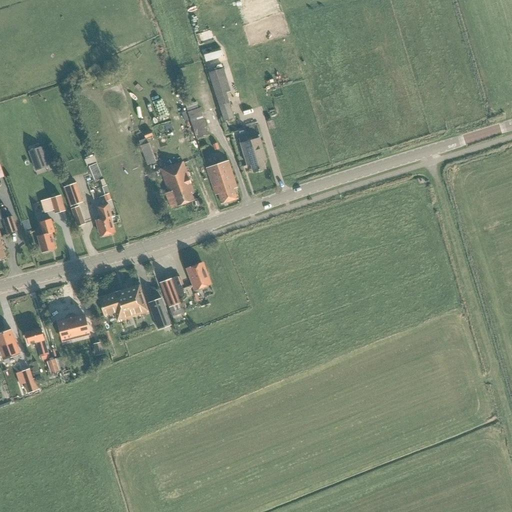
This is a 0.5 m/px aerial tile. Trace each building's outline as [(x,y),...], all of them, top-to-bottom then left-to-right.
[(209,73),(216,96),(229,91),(222,69),(209,73)] [(198,108),(196,102),(184,106),(197,139),(209,135),(208,133),(199,107),(198,108)] [(224,121),(234,118),(229,103),(219,106),(224,121)] [(266,160),(260,138),(240,144),(247,166),(251,165),(252,168),(253,172),(265,169),(263,161),(266,160)] [(155,162),(146,139),(138,142),(147,165),(155,162)] [(29,152),(36,170),(47,166),(40,147),(29,152)] [(237,188),(228,161),(227,161),(206,168),(215,195),(218,194),(222,204),(237,199),(234,189),(237,188)] [(176,207),(194,201),(191,192),(193,191),(183,163),(161,170),(168,193),(166,194),(171,208),(176,206),(176,207)] [(102,177),(96,164),(87,167),(88,170),(93,180),(102,177)] [(85,223),(78,203),(82,201),(76,183),(64,187),(78,226),(85,223)] [(61,195),(50,198),(54,214),(65,210),(61,195)] [(112,216),(108,204),(97,207),(101,219),(96,220),(96,221),(98,229),(99,228),(101,236),(99,236),(100,237),(115,233),(115,232),(114,232),(111,223),(112,223),(110,216),(112,216)] [(8,217),(6,210),(0,211),(0,220),(2,219),(7,234),(17,231),(12,216),(8,217)] [(54,251),(57,250),(57,249),(54,239),(55,239),(53,233),(56,232),(53,221),(52,219),(41,222),(44,235),(39,237),(44,253),(44,254),(54,251)] [(210,284),(202,263),(187,268),(195,290),(210,284)] [(178,298),(185,296),(181,285),(177,276),(160,283),(173,317),(184,312),(178,298)] [(139,285),(98,298),(104,316),(114,313),(117,322),(148,312),(139,285)] [(171,325),(162,298),(148,303),(158,330),(171,325)] [(68,319),(58,323),(62,336),(71,333),(72,336),(84,332),(85,335),(90,333),(84,314),(74,317),(74,316),(73,317),(74,318),(68,319),(68,318),(67,319),(68,319)] [(46,350),(45,346),(46,346),(41,328),(26,333),(29,344),(35,342),(37,348),(38,348),(39,352),(46,350)] [(11,329),(0,333),(0,350),(4,361),(20,354),(11,329)] [(103,353),(101,343),(94,344),(97,355),(103,353)] [(59,371),(55,359),(47,362),(51,373),(59,371)] [(29,369),(22,372),(26,383),(24,383),(27,393),(38,390),(34,378),(33,379),(29,369)]
